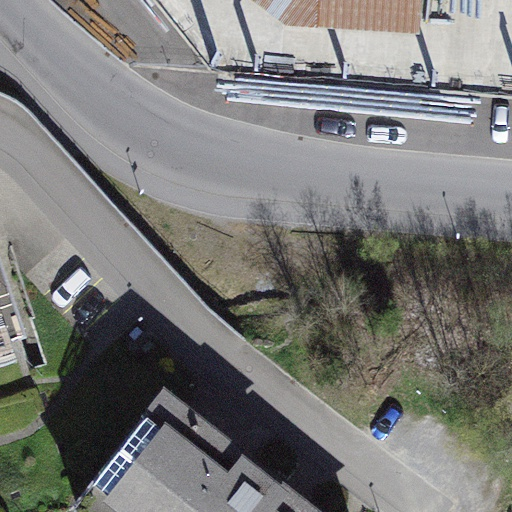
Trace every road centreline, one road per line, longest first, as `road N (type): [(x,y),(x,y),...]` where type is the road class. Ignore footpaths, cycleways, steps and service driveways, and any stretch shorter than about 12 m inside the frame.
road 1 (residential): [(0,123),(216,348),(431,511)]
road 2 (residential): [(511,194),(324,178),(192,149),(124,112),(7,0)]
